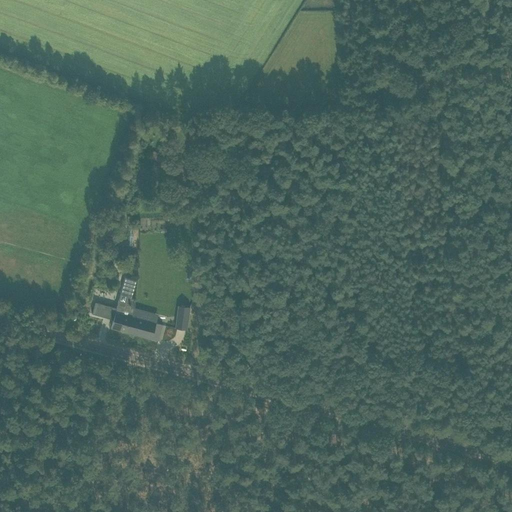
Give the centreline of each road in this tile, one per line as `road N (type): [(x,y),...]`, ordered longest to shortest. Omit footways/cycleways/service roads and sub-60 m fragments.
road 1 (tertiary): [(511,460),(0,320)]
road 2 (track): [(375,423),(511,403)]
